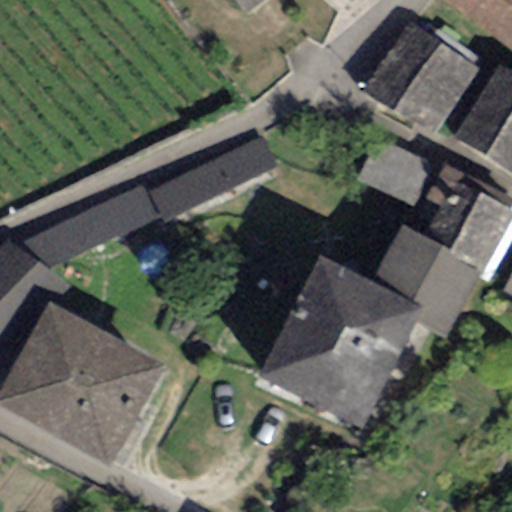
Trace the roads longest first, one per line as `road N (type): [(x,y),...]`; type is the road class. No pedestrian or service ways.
road 1 (residential): [(0,238),(298,96)]
road 2 (residential): [(511,192),(298,96)]
road 3 (unclassified): [(0,416),(178,511)]
road 4 (residential): [(298,96),(400,0)]
